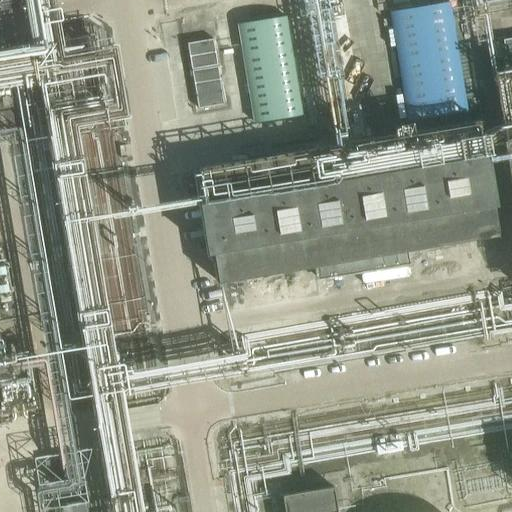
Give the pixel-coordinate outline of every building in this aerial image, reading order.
[(19,0),(0,0),(0,10),(21,7),(19,0)] [(449,4),(390,13),(407,123),(466,113),(449,4)] [(192,41),(197,109),(224,107),(219,39),(192,41)] [(489,156),(206,201),(200,202),(208,254),(214,253),(219,282),(315,267),(316,278),(408,264),(406,249),(498,235),(493,205),(497,204),(489,156)] [(83,476),(80,457),(46,463),(49,481),(83,476)] [(335,485),(285,494),(287,511),(332,511),(340,511),(335,485)] [(61,506),(61,511),(87,511),(86,502),(61,506)]
